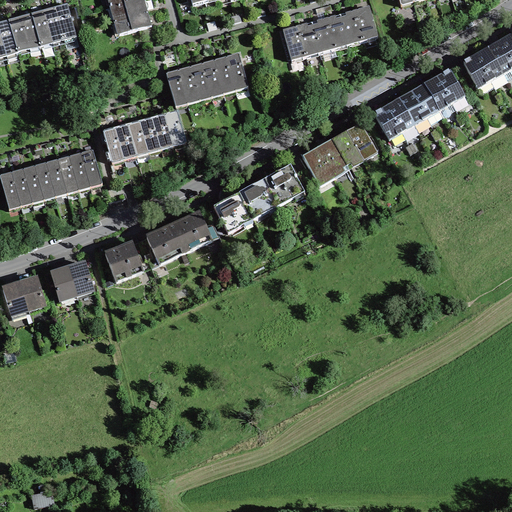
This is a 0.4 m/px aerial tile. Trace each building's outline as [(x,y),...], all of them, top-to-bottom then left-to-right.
[(109,0),(111,6),(109,6),(110,9),(112,9),(143,0),(109,0)] [(116,22),(148,14),(145,4),(144,0),(143,0),(112,9),(116,22)] [(398,0),(401,8),(414,5),(412,0),(398,0)] [(55,9),(65,43),(77,40),(67,6),(61,7),(55,9)] [(49,11),(44,12),(53,46),(65,43),(55,9),(49,11)] [(365,13),(364,10),(355,12),(363,44),(378,40),(370,11),(369,11),(370,12),(368,12),(365,13)] [(53,46),(44,12),(38,14),(32,15),(42,49),(53,46)] [(342,19),(342,20),(341,20),(349,48),(363,44),(355,12),(346,15),(346,18),(343,19),(342,19)] [(117,25),(120,37),(152,28),(149,17),(148,14),(116,22),(114,23),(115,26),(117,25)] [(26,17),(21,19),(30,53),(42,49),(32,15),(26,17)] [(336,21),(335,18),(326,20),(335,51),(349,48),(341,20),(339,20),(336,21)] [(30,53),(21,19),(15,20),(9,22),(18,56),(30,53)] [(313,27),(321,55),(335,51),(326,20),(317,23),(318,26),(316,27),(313,27)] [(3,23),(0,24),(0,34),(7,59),(18,56),(9,22),(3,23)] [(321,55),(313,27),(313,28),(310,28),(308,29),(307,25),(298,28),(306,59),(321,55)] [(284,35),(292,63),(306,59),(298,28),(288,30),(289,34),(286,35),(285,35),(284,35)] [(511,37),(505,42),(502,44),(511,61),(511,37)] [(503,76),(511,70),(511,61),(502,44),(493,49),(489,51),(503,76)] [(503,76),(489,51),(480,56),(477,58),(491,83),(503,76)] [(227,59),(236,93),(249,90),(239,56),(233,58),(227,59)] [(478,90),(491,83),(477,58),(468,63),(464,66),(478,90)] [(215,63),(224,97),(236,93),(227,59),(221,61),(215,63)] [(212,100),(224,97),(215,63),(209,64),(203,66),(212,100)] [(197,67),(191,69),(200,103),(212,100),(203,66),(197,67)] [(179,72),(188,106),(200,103),(191,69),(185,71),(179,72)] [(166,76),(176,110),(188,106),(179,72),(175,74),(166,76)] [(442,79),(438,81),(452,105),(465,98),(451,73),(442,79)] [(429,86),(426,88),(440,113),(452,105),(438,81),(429,86)] [(413,95),(427,120),(440,113),(426,88),(417,93),(413,95)] [(415,127),(427,120),(413,95),(405,100),(401,102),(415,127)] [(402,134),(415,127),(401,102),(392,107),(388,110),(402,134)] [(389,142),(402,134),(388,110),(379,115),(375,117),(389,142)] [(186,145),(178,114),(171,115),(165,117),(174,149),(186,145)] [(174,149),(165,117),(159,119),(153,120),(162,152),(174,149)] [(162,152),(153,120),(147,122),(141,124),(149,155),(162,152)] [(149,155),(141,124),(135,126),(128,127),(137,159),(149,155)] [(376,151),(361,125),(348,133),(347,134),(362,160),(376,151)] [(137,159),(128,127),(122,129),(116,131),(125,162),(137,159)] [(125,162),(116,131),(110,132),(104,134),(112,165),(125,162)] [(347,168),(362,160),(347,134),(341,137),(332,142),(347,168)] [(320,149),(318,150),(333,176),(347,168),(332,142),(320,149)] [(312,153),(303,159),(309,170),(318,185),(319,185),(319,184),(333,176),(318,150),(312,153)] [(81,156),(91,190),(103,186),(93,152),(87,154),(81,156)] [(79,193),(91,190),(81,156),(76,157),(70,159),(79,193)] [(67,196),(79,193),(70,159),(64,160),(58,162),(67,196)] [(67,196),(58,162),(53,164),(47,165),(56,199),(67,196)] [(56,199),(47,165),(41,167),(35,168),(44,202),(56,199)] [(265,181),(279,207),(305,193),(291,167),(272,177),(265,181)] [(44,202),(35,168),(29,170),(23,172),(33,206),(44,202)] [(33,206),(23,172),(18,173),(12,175),(21,209),(33,206)] [(21,209),(12,175),(8,176),(0,178),(9,212),(21,209)] [(254,221),(279,207),(265,181),(247,191),(240,195),(254,221)] [(214,209),(228,235),(254,221),(240,195),(220,205),(214,209)] [(206,228),(200,215),(183,223),(174,227),(186,254),(220,239),(213,224),(206,228)] [(148,261),(152,270),(186,254),(174,227),(158,234),(147,239),(151,248),(150,252),(153,259),(148,261)] [(152,270),(148,261),(143,263),(141,256),(137,254),(133,245),(112,253),(105,256),(116,284),(152,270)] [(76,268),(75,266),(68,268),(77,297),(94,292),(85,265),(81,267),(76,268)] [(77,297),(68,268),(61,270),(62,273),(54,275),(52,276),(60,302),(77,297)] [(27,283),(27,281),(20,283),(29,312),(45,306),(37,280),(32,282),(27,283)] [(29,315),(30,315),(29,312),(20,283),(13,285),(13,287),(6,290),(3,290),(13,320),(29,315)] [(41,509),(54,506),(53,497),(46,499),(44,494),(36,495),(39,509),(41,509)]
